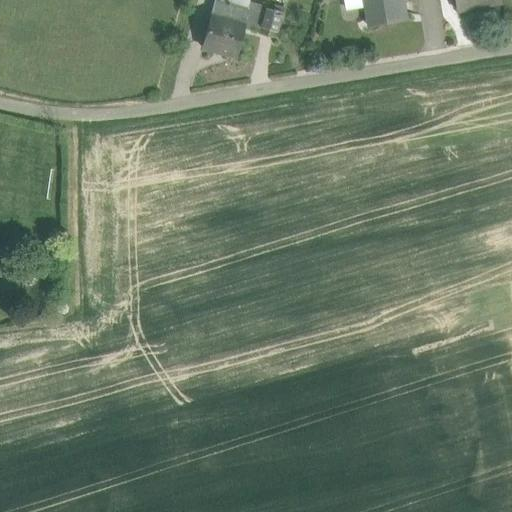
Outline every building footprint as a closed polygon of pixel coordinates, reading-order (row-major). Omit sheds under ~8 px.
[(344,0),(346,9),(365,5),(368,26),(406,20),(402,0),(344,0)] [(454,0),(457,11),(504,3),(503,0),(454,0)] [(248,11),(215,2),(203,49),(235,57),(244,27),(248,11)] [(266,8),(250,3),(248,11),(244,27),(260,31),(266,8)] [(281,12),(266,8),(260,31),(275,35),(281,12)]
